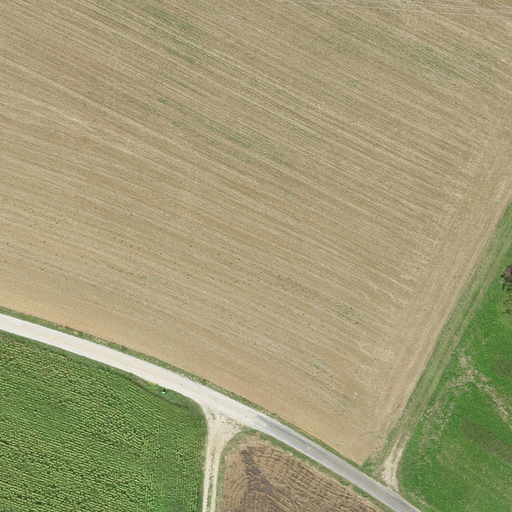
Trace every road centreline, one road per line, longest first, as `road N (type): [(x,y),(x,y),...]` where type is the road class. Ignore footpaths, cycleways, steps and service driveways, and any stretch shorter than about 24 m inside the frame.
road 1 (track): [(383,495),(511,227)]
road 2 (track): [(231,411),(64,339),(0,322)]
road 3 (track): [(407,511),(231,411)]
